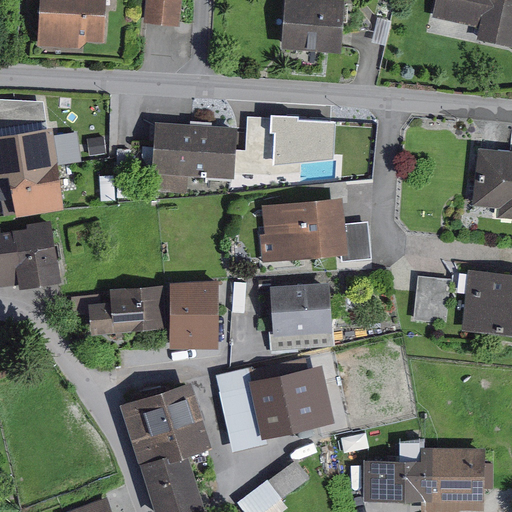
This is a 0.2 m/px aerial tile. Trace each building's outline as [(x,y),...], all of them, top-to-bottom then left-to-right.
[(109,0),(44,0),(44,40),(108,41),(109,0)] [(186,0),(157,0),(157,17),(186,17),(186,0)] [(343,0),(294,0),(292,45),(341,47),(343,0)] [(511,0),(447,0),(444,22),(511,34),(511,0)] [(304,114),(276,112),(275,131),(280,131),(278,164),(340,158),(341,120),(304,118),(304,114)] [(237,124),(163,123),(162,177),(237,178),(237,124)] [(56,130),(2,134),(8,210),(63,206),(56,130)] [(511,148),(494,147),(488,206),(511,208),(511,148)] [(345,197),(271,202),(275,258),(349,254),(345,197)] [(49,223),(0,230),(0,284),(21,282),(21,286),(58,281),(49,223)] [(420,266),(417,307),(447,310),(451,269),(420,266)] [(511,272),(472,269),(469,315),(511,318),(511,272)] [(329,283),(270,288),(274,339),(333,335),(329,283)] [(215,286),(173,286),(173,347),(215,347),(215,286)] [(112,292),(113,305),(90,307),(92,333),(163,328),(160,289),(112,292)] [(332,420),(321,368),(248,384),(245,372),(221,377),(237,449),(260,444),(258,437),(332,420)] [(193,378),(121,400),(142,466),(189,451),(214,443),(193,378)] [(424,444),(424,457),(367,456),(366,497),(487,498),(488,445),(424,444)] [(198,511),(208,509),(189,451),(142,466),(157,511),(171,511),(172,511),(198,511)] [(309,479),(297,463),(242,504),(248,511),(281,511),(287,508),(281,500),(309,479)] [(117,511),(110,496),(76,511),(117,511)]
